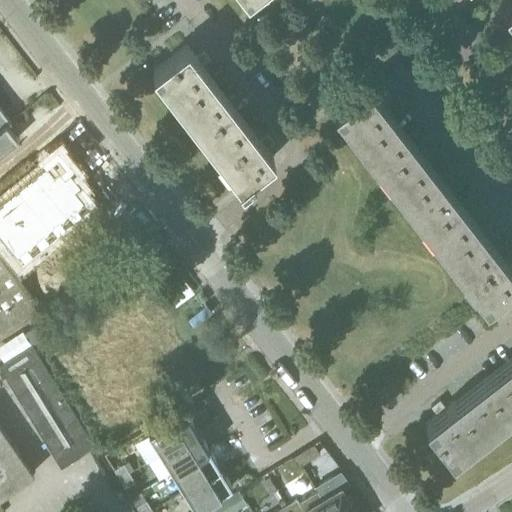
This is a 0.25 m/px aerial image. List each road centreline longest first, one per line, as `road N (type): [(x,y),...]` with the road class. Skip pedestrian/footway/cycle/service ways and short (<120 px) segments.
road 1 (unclassified): [(330,420),(5,0)]
road 2 (residential): [(215,385),(262,460),(330,420)]
